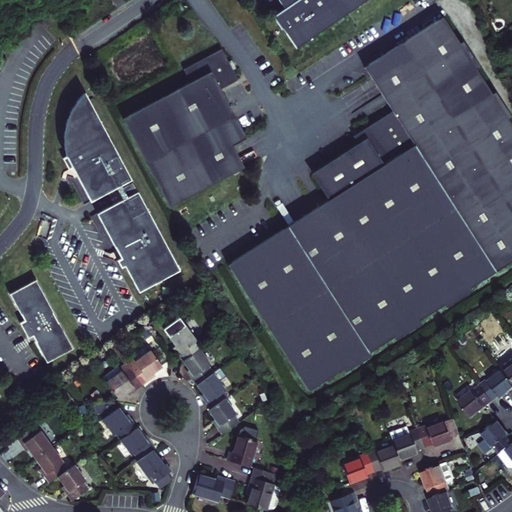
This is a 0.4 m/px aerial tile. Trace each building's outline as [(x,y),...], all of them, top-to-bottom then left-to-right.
[(300,46),(351,10),(344,0),(283,0),(289,8),(278,15),(300,46)] [(344,0),(351,10),(366,0),(344,0)] [(459,45),(445,21),(364,69),(390,115),(351,138),(356,146),(309,176),(325,202),(221,267),(304,393),(511,263),(511,128),(508,122),(511,119),(494,95),(492,96),(474,70),(478,68),(462,44),(459,45)] [(189,84),(124,120),(172,208),(242,171),(230,148),(244,141),(228,111),(217,90),(237,79),(221,50),(182,70),(189,84)] [(106,187),(131,173),(85,86),(80,92),(76,97),(72,104),(69,111),(67,117),(65,125),(64,131),(64,139),(65,145),(66,150),(63,152),(65,157),(69,164),(72,162),(90,195),(106,187)] [(137,185),(131,173),(106,187),(112,199),(137,185)] [(178,263),(137,185),(112,199),(96,207),(119,251),(116,253),(118,256),(120,260),(123,259),(137,285),(178,263)] [(34,276),(8,290),(22,317),(17,319),(22,328),(26,334),(30,332),(44,359),(70,345),(34,276)] [(185,358),(201,346),(197,340),(199,339),(188,323),(172,335),(177,343),(182,350),(180,352),(185,358)] [(468,342),(464,336),(457,341),(461,347),(468,342)] [(210,364),(212,362),(201,346),(185,358),(190,367),(196,374),(193,376),(198,382),(214,371),(210,364)] [(155,348),(152,351),(156,357),(160,355),(155,348)] [(148,375),(154,371),(162,365),(156,357),(152,351),(151,350),(136,359),(137,362),(134,364),(131,359),(128,361),(131,366),(143,384),(150,378),(148,375)] [(119,396),(127,391),(134,386),(136,388),(143,384),(131,366),(128,361),(120,367),(118,365),(104,375),(108,379),(107,380),(119,396)] [(198,382),(204,391),(208,398),(206,400),(211,407),(225,397),(228,395),(223,387),(225,386),(220,379),(227,374),(221,366),(214,371),(198,382)] [(479,386),(491,402),(498,396),(500,398),(505,395),(511,388),(511,383),(504,374),(502,372),(487,383),(485,381),(479,386)] [(133,390),(136,388),(134,386),(127,391),(129,394),(133,390)] [(482,408),(484,407),(491,402),(479,386),(456,403),(469,419),(482,408)] [(225,397),(211,407),(208,408),(215,418),(220,424),(217,426),(222,433),(238,421),(234,414),(236,413),(225,397)] [(129,421),(124,414),(112,399),(95,401),(96,412),(105,411),(107,413),(102,417),(113,433),(115,431),(120,438),(136,427),(131,420),(129,421)] [(452,420),(427,429),(425,426),(416,430),(423,448),(432,445),(433,449),(438,447),(453,441),(452,439),(459,437),(452,420)] [(504,433),(495,422),(481,433),(479,434),(491,449),(495,446),(501,453),(511,444),(511,436),(510,434),(507,437),(504,433)] [(35,456),(51,444),(40,429),(38,431),(32,424),(16,435),(21,442),(24,440),(28,447),(35,456)] [(394,446),(399,460),(411,456),(417,453),(417,451),(423,448),(416,430),(409,432),(406,426),(389,432),(394,446)] [(154,447),(149,441),(147,442),(142,435),(136,427),(120,438),(132,453),(133,452),(137,458),(152,448),(154,447)] [(226,459),(249,467),(256,440),(238,435),(233,452),(228,451),(227,456),(226,459)] [(63,459),(51,444),(35,456),(43,466),(47,471),(44,473),(50,481),(58,474),(66,469),(60,462),(63,459)] [(511,444),(501,453),(498,456),(507,468),(511,468),(511,467),(511,444)] [(388,470),(401,465),(399,460),(394,446),(377,453),(376,451),(367,454),(374,472),(382,469),(383,472),(388,470)] [(170,470),(165,462),(163,464),(158,457),(152,448),(137,458),(135,460),(147,476),(149,474),(155,482),(159,478),(167,472),(170,470)] [(364,479),(368,477),(367,475),(374,472),(367,454),(359,457),(360,459),(343,466),(350,484),(364,479)] [(447,462),(422,472),(427,486),(432,498),(448,492),(451,491),(447,481),(451,479),(453,476),(447,462)] [(70,490),(68,492),(73,499),(89,487),(83,480),(85,478),(74,463),(66,469),(58,474),(66,484),(70,490)] [(247,503),(265,509),(272,484),(269,483),(271,474),(253,468),(250,478),(248,485),(252,487),(247,503)] [(167,472),(159,478),(163,483),(170,477),(167,472)] [(217,501),(219,494),(228,497),(233,481),(217,475),(215,480),(197,474),(194,483),(191,494),(217,501)] [(278,486),(272,484),(265,509),(271,511),(278,486)] [(334,511),(354,511),(353,506),(351,502),(355,501),(352,492),(330,501),(334,511)] [(432,498),(429,499),(434,511),(453,511),(456,511),(448,492),(432,498)]
